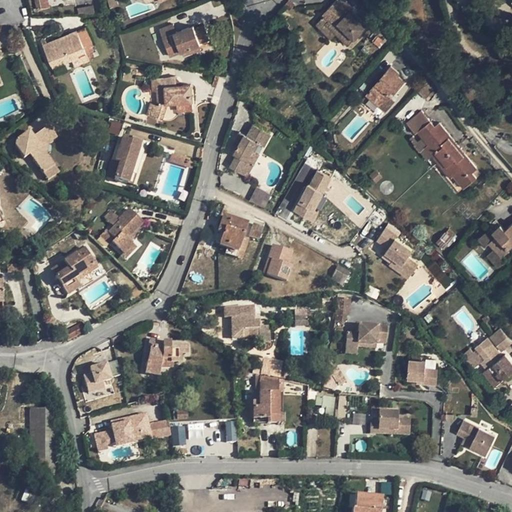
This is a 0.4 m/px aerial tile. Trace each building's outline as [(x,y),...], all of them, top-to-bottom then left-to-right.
[(288,0),(284,5),(289,10),(294,4),(288,0)] [(353,8),(344,0),(336,0),(323,14),(325,15),(321,20),(335,34),(348,46),(368,26),(354,13),(352,15),(350,12),(353,8)] [(335,34),(321,20),(317,24),(331,38),(335,34)] [(173,23),(159,29),(169,56),(182,52),(200,45),(201,45),(200,42),(210,38),(205,25),(195,29),(193,25),(176,32),(173,23)] [(85,27),(77,30),(86,51),(88,54),(93,52),(95,51),(85,27)] [(88,54),(86,51),(77,30),(42,44),(53,69),(72,60),(79,57),(82,63),(95,57),(93,52),(88,54)] [(200,45),(182,52),(184,56),(201,50),(200,45)] [(79,57),(72,60),(75,66),(82,63),(79,57)] [(399,72),(391,66),(361,100),(366,104),(371,98),(386,111),(395,101),(388,95),(392,89),(394,92),(404,80),(398,74),(399,72)] [(166,78),(152,79),(152,88),(157,87),(157,91),(158,104),(166,106),(167,103),(176,102),(181,102),(181,110),(193,109),(191,84),(177,85),(176,76),(166,78)] [(432,91),(426,85),(419,92),(426,99),(432,91)] [(146,115),(162,120),(163,115),(155,112),(157,106),(150,103),(146,115)] [(166,106),(158,104),(157,106),(155,112),(163,115),(166,106)] [(473,172),(477,168),(466,154),(464,156),(449,138),(451,136),(439,122),(435,126),(422,110),(406,123),(415,134),(418,132),(422,137),(428,144),(425,147),(432,156),(434,157),(436,155),(445,165),(442,167),(450,178),(453,175),(464,188),(477,177),(473,172)] [(237,154),(230,167),(240,172),(252,150),(255,152),(256,151),(260,144),(264,146),(271,134),(253,124),(247,135),(245,134),(242,139),(236,136),(234,140),(240,143),(234,153),(237,154)] [(49,126),(33,137),(29,131),(16,139),(15,146),(23,158),(29,155),(43,174),(54,166),(45,153),(47,143),(56,137),(49,126)] [(245,134),(239,131),(236,136),(242,139),(245,134)] [(413,135),(410,138),(427,160),(432,156),(425,147),(428,144),(422,137),(418,141),(413,135)] [(466,154),(451,136),(449,138),(464,156),(466,154)] [(122,137),(115,161),(119,163),(114,180),(123,183),(131,159),(135,160),(141,142),(122,137)] [(252,150),(240,172),(247,177),(260,154),(256,151),(255,152),(252,150)] [(189,160),(171,154),(168,162),(186,168),(188,162),(189,160)] [(436,155),(434,157),(442,167),(445,165),(436,155)] [(128,184),(135,160),(131,159),(123,183),(128,184)] [(115,161),(112,160),(106,178),(114,180),(119,163),(115,161)] [(54,166),(43,174),(47,181),(59,173),(54,166)] [(376,169),(370,175),(376,182),(382,177),(376,169)] [(311,221),(333,178),(315,170),(294,213),(311,221)] [(249,201),(265,208),(271,194),(255,187),(249,201)] [(119,219),(118,221),(119,222),(113,228),(109,232),(108,233),(115,239),(111,243),(123,254),(123,255),(133,245),(130,242),(127,239),(143,223),(129,209),(119,219)] [(111,211),(104,218),(109,223),(116,215),(111,211)] [(119,219),(116,215),(109,223),(113,228),(119,222),(118,221),(119,219)] [(218,231),(224,233),(220,244),(228,247),(237,250),(238,250),(242,237),(247,224),(223,216),(218,231)] [(143,223),(127,239),(130,242),(146,226),(143,223)] [(389,223),(375,242),(386,251),(380,259),(408,279),(418,265),(408,259),(413,252),(395,240),(401,232),(389,223)] [(511,223),(505,230),(500,225),(493,231),(490,228),(478,239),(485,247),(489,243),(494,248),(502,256),(503,255),(510,249),(509,248),(511,245),(511,223)] [(263,228),(253,224),(249,235),(260,239),(263,228)] [(456,234),(450,228),(445,233),(452,238),(456,234)] [(22,243),(28,243),(31,240),(21,230),(15,237),(22,243)] [(106,230),(100,236),(109,245),(111,243),(115,239),(108,233),(109,232),(106,230)] [(452,238),(445,233),(437,243),(443,248),(452,238)] [(238,250),(237,250),(235,256),(241,258),(248,239),(242,237),(238,250)] [(286,280),(295,250),(272,243),(263,273),(286,280)] [(120,256),(124,260),(136,248),(133,245),(123,255),(123,254),(120,256)] [(237,250),(228,247),(226,253),(235,256),(237,250)] [(68,268),(55,276),(67,296),(81,286),(76,278),(87,271),(85,268),(94,262),(85,248),(63,262),(68,268)] [(498,267),(507,259),(503,255),(502,256),(494,248),(487,255),(498,267)] [(63,262),(51,270),(55,276),(68,268),(63,262)] [(94,262),(85,268),(87,271),(89,274),(98,268),(94,262)] [(17,264),(7,265),(8,273),(18,272),(17,264)] [(338,266),(330,280),(340,285),(347,271),(338,266)] [(89,274),(87,271),(76,278),(81,286),(92,279),(89,274)] [(350,272),(347,271),(340,285),(342,287),(350,272)] [(350,299),(337,298),(336,315),(346,316),(348,316),(350,299)] [(254,308),(224,308),(224,318),(232,318),(241,330),(242,337),(241,338),(258,337),(258,343),(269,343),(269,327),(264,326),(263,321),(259,321),(258,316),(254,316),(254,308)] [(487,314),(482,318),(486,323),(488,321),(490,319),(487,314)] [(335,323),(345,324),(346,316),(336,315),(335,323)] [(307,317),(294,317),(294,326),(308,326),(307,317)] [(490,319),(488,321),(494,329),(497,327),(490,319)] [(80,324),(64,333),(68,341),(84,332),(80,324)] [(346,333),(345,348),(358,349),(357,348),(358,344),(376,345),(376,343),(386,344),(387,325),(377,324),(377,326),(358,324),(357,334),(346,333)] [(496,331),(490,337),(501,351),(511,341),(511,340),(501,327),(498,330),(496,331)] [(241,330),(232,330),(232,338),(242,337),(241,330)] [(149,339),(148,346),(150,346),(145,373),(159,376),(161,368),(163,359),(170,359),(170,363),(173,363),(181,363),(181,354),(187,354),(187,345),(171,345),(170,341),(162,342),(162,347),(154,346),(156,340),(149,339)] [(510,374),(511,372),(511,361),(505,354),(499,359),(493,352),(496,349),(491,342),(479,351),(483,356),(491,366),(483,372),(495,386),(502,380),(510,374)] [(358,349),(345,348),(344,355),(357,356),(358,349)] [(483,356),(479,351),(477,349),(473,353),(470,349),(464,354),(475,366),(482,360),(480,358),(483,356)] [(412,355),(411,359),(409,359),(408,378),(417,379),(424,379),(424,383),(437,384),(438,369),(436,368),(437,359),(426,358),(426,361),(422,360),(422,355),(412,355)] [(161,368),(173,368),(173,363),(170,363),(170,359),(163,359),(161,368)] [(109,361),(79,369),(87,400),(97,398),(96,393),(108,390),(106,382),(114,380),(109,361)] [(263,362),(260,375),(279,378),(281,366),(263,362)] [(328,368),(333,376),(339,372),(334,365),(328,368)] [(333,376),(332,377),(338,387),(346,382),(339,372),(333,376)] [(511,375),(510,374),(502,380),(505,382),(511,376),(511,375)] [(332,377),(324,382),(323,387),(332,391),(338,387),(332,377)] [(335,398),(316,396),(315,402),(314,406),(326,407),(324,417),(333,418),(335,398)] [(388,405),(378,405),(378,423),(377,430),(397,431),(397,435),(409,435),(410,420),(398,419),(398,412),(387,412),(388,405)] [(59,409),(29,408),(29,458),(30,458),(30,466),(29,466),(29,480),(60,488),(59,409)] [(187,411),(177,412),(177,419),(187,419),(187,411)] [(111,431),(103,433),(106,445),(114,443),(132,439),(133,442),(143,439),(143,437),(150,435),(146,414),(127,418),(128,422),(110,427),(111,431)] [(127,418),(109,422),(110,427),(128,422),(127,418)] [(496,435),(463,419),(457,433),(464,437),(473,441),(470,446),(486,455),(496,435)] [(226,441),(235,441),(234,422),(226,422),(226,441)] [(369,434),(377,434),(377,430),(378,423),(370,422),(369,434)] [(189,431),(175,432),(176,449),(191,448),(189,431)] [(106,445),(103,433),(94,435),(98,452),(108,450),(106,445)] [(464,437),(462,442),(470,446),(473,441),(464,437)] [(133,442),(132,439),(114,443),(115,448),(133,444),(133,442)] [(355,495),(355,503),(363,504),(364,502),(381,503),(381,498),(355,495)] [(363,504),(355,503),(354,510),(360,511),(359,511),(380,511),(381,503),(364,502),(363,504)]
